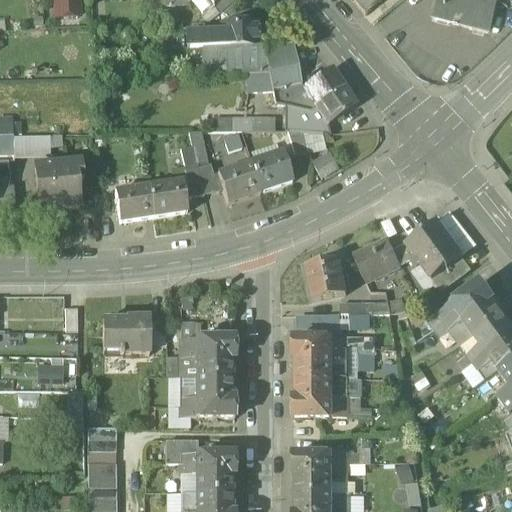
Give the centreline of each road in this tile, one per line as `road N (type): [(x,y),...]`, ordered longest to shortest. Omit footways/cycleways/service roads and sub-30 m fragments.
road 1 (residential): [(261,511),(257,264),(249,247)]
road 2 (residential): [(249,247),(165,266),(0,272)]
road 3 (residential): [(435,147),(319,217),(249,247)]
road 4 (secondary): [(307,0),(435,147)]
road 5 (secondary): [(435,147),(511,241)]
